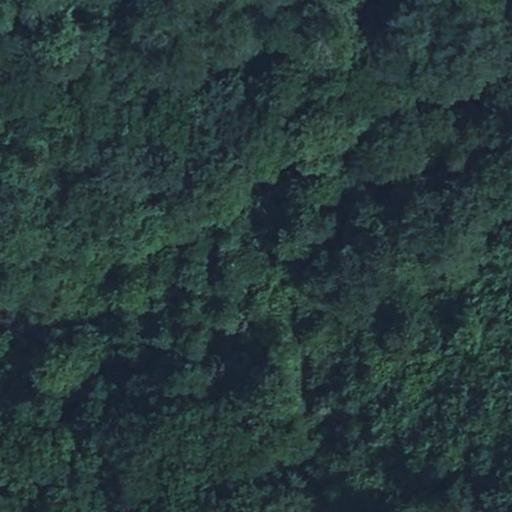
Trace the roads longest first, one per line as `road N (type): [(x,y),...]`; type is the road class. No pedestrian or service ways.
road 1 (track): [(256,161),(0,286)]
road 2 (track): [(511,35),(256,161)]
